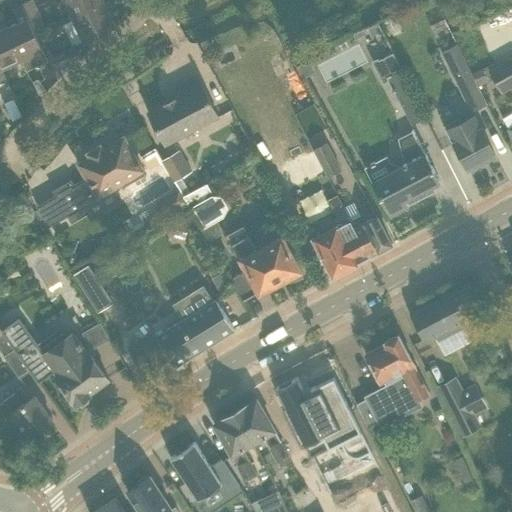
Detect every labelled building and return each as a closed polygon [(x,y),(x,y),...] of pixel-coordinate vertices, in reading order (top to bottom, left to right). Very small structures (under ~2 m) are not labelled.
[(25,12),(36,7),(32,0),(29,0),(21,4),(25,12)] [(63,0),(72,18),(105,3),(103,0),(63,0)] [(72,46),(51,56),(57,68),(83,56),(88,41),(87,39),(115,26),(105,3),(72,18),(73,19),(83,41),(72,46)] [(30,22),(25,12),(21,4),(13,8),(19,21),(7,27),(22,60),(43,50),(30,22)] [(30,22),(41,17),(36,7),(25,12),(30,22)] [(7,27),(0,29),(0,67),(1,70),(22,60),(7,27)] [(212,53),(224,76),(267,53),(259,37),(232,51),(228,44),(212,53)] [(486,103),(471,73),(457,44),(442,52),(471,111),(486,103)] [(378,60),(375,62),(384,79),(387,78),(402,70),(393,52),(378,60)] [(511,56),(488,70),(501,94),(511,87),(511,56)] [(307,61),(297,66),(303,77),(313,71),(307,61)] [(218,118),(207,96),(197,78),(172,92),(175,97),(147,112),(166,146),(218,118)] [(40,82),(33,85),(40,100),(45,94),(47,91),(40,82)] [(411,125),(426,117),(415,96),(400,103),(411,125)] [(511,112),(501,119),(507,128),(511,136),(511,112)] [(459,118),(442,126),(451,143),(453,142),(458,150),(467,168),(468,167),(470,171),(482,164),(480,161),(494,154),(485,136),(480,126),(474,115),(461,122),(459,118)] [(440,182),(431,164),(413,131),(398,138),(403,162),(371,180),(389,215),(408,205),(407,203),(424,194),(422,191),(440,182)] [(141,172),(144,171),(123,136),(102,148),(100,145),(87,153),(89,156),(77,163),(86,178),(73,185),(71,181),(54,191),(72,221),(88,211),(83,202),(92,197),(93,199),(97,197),(97,198),(124,182),(125,184),(142,174),(141,172)] [(326,143),(314,149),(328,177),(341,171),(326,143)] [(192,171),(179,149),(161,160),(174,182),(192,171)] [(315,152),(299,160),(324,208),(303,220),(333,275),(369,256),(343,207),(315,152)] [(190,192),(183,196),(186,202),(187,202),(202,229),(209,225),(214,222),(223,217),(228,208),(222,196),(213,194),(206,184),(190,192)] [(186,202),(183,196),(178,188),(154,202),(163,217),(186,202)] [(353,202),(343,207),(369,256),(392,244),(376,215),(363,222),(353,202)] [(280,234),(255,248),(242,226),(228,234),(240,256),(237,257),(245,271),(232,278),(244,299),(299,269),(280,234)] [(87,265),(73,274),(97,312),(111,303),(87,265)] [(484,313),(477,301),(468,283),(410,313),(426,342),(484,313)] [(234,329),(215,299),(215,298),(156,335),(154,331),(153,332),(149,326),(142,331),(146,336),(128,347),(145,374),(170,359),(174,366),(234,329)] [(44,353),(37,344),(18,319),(2,330),(8,339),(15,347),(30,370),(38,382),(55,370),(58,374),(54,376),(75,405),(76,404),(77,405),(82,405),(89,401),(90,396),(89,395),(90,394),(89,393),(108,379),(88,352),(86,353),(71,333),(44,353)] [(429,395),(407,352),(398,334),(384,341),(385,343),(365,353),(381,383),(384,381),(385,384),(364,396),(365,399),(356,404),(368,427),(377,422),(380,428),(423,406),(420,400),(429,395)] [(8,339),(0,344),(0,348),(4,355),(15,347),(8,339)] [(20,377),(30,370),(15,347),(4,355),(20,377)] [(278,386),(276,387),(280,397),(281,397),(282,398),(283,400),(282,400),(283,403),(284,403),(286,406),(282,408),(294,431),(300,443),(301,446),(304,445),(305,446),(308,452),(309,452),(310,453),(311,455),(319,451),(323,449),(323,450),(328,448),(329,449),(332,447),(332,446),(332,445),(339,442),(340,442),(345,451),(348,455),(352,457),(356,458),(360,456),(361,456),(364,455),(371,452),(333,377),(307,390),(305,392),(302,387),(297,376),(294,378),(278,386)] [(475,383),(462,389),(456,376),(436,386),(462,438),(482,428),(476,415),(488,409),(475,383)] [(52,421),(41,405),(25,383),(12,392),(13,394),(3,401),(30,438),(52,421)] [(275,431),(267,417),(257,400),(250,403),(249,403),(248,403),(235,411),(253,442),(255,444),(264,439),(269,447),(267,448),(276,462),(277,461),(281,468),(292,462),(288,456),(275,431)] [(253,442),(235,411),(221,419),(220,420),(221,421),(214,425),(224,442),(244,481),(256,474),(248,460),(250,459),(245,450),(255,444),(253,442)] [(194,442),(170,457),(197,499),(198,499),(201,497),(219,485),(221,484),(223,487),(227,494),(236,488),(239,486),(221,459),(210,466),(194,442)] [(136,511),(177,511),(174,507),(172,509),(150,475),(148,477),(144,476),(137,481),(136,484),(127,490),(140,510),(136,511)] [(124,511),(115,498),(93,511),(124,511)] [(288,511),(284,503),(266,511),(288,511)]
